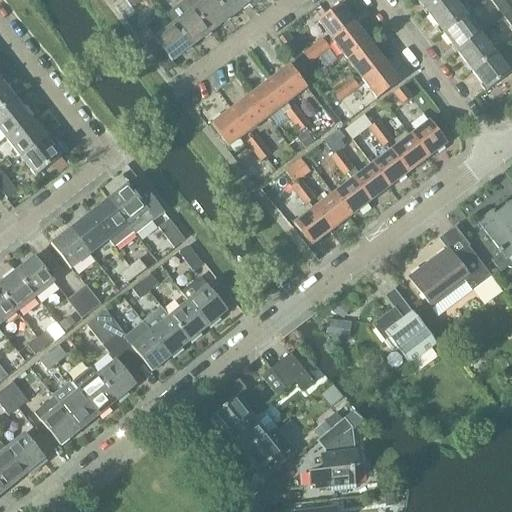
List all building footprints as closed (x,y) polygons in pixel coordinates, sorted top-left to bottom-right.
[(214,0),(204,0),(192,10),(209,33),(229,18),(214,0)] [(245,0),(214,0),(229,18),(248,4),(245,0)] [(416,0),(428,15),(446,0),(416,0)] [(446,0),(428,15),(442,34),(466,16),(472,11),(465,3),(459,8),(453,0),(446,0)] [(489,0),(498,11),(506,5),(501,0),(489,0)] [(317,21),(332,41),(355,24),(340,4),(317,21)] [(192,10),(173,24),(190,47),(209,33),(192,10)] [(503,17),(511,29),(511,13),(511,12),(503,17)] [(442,34),(457,53),(480,35),(466,16),(442,34)] [(190,47),(173,24),(154,38),(147,29),(136,37),(152,57),(161,49),(171,62),(190,47)] [(332,41),(346,61),(369,43),(355,24),(332,41)] [(457,53),(471,72),(495,54),(480,35),(457,53)] [(322,40),(312,47),(319,56),(329,49),(322,40)] [(346,61),(361,80),(384,63),(369,43),(346,61)] [(319,56),(312,47),(303,54),(310,63),(319,56)] [(495,54),(471,72),(486,91),(510,74),(495,54)] [(384,63),(361,80),(376,100),(399,82),(384,63)] [(289,65),(269,80),(287,103),(306,88),(289,65)] [(351,78),(342,85),(348,94),(358,87),(351,78)] [(269,80),(250,95),(267,118),(287,103),(269,80)] [(0,81),(0,112),(15,100),(1,81),(0,81)] [(348,94),(342,85),(332,92),(339,102),(348,94)] [(393,93),(402,104),(411,97),(402,86),(393,93)] [(250,95),(230,110),(247,133),(267,118),(250,95)] [(0,112),(0,132),(5,139),(30,119),(15,100),(0,112)] [(284,114),(292,123),(301,116),(294,107),(284,114)] [(247,133),(230,110),(210,125),(228,148),(247,133)] [(301,116),(292,123),(299,132),(308,125),(301,116)] [(5,139),(20,158),(45,138),(30,119),(5,139)] [(429,121),(409,136),(427,159),(446,144),(429,121)] [(368,129),(375,138),(384,131),(377,122),(368,129)] [(384,131),(375,138),(382,147),(391,141),(384,131)] [(246,143),(253,152),(262,145),(255,136),(246,143)] [(409,136),(390,150),(407,174),(427,159),(409,136)] [(45,138),(20,158),(35,177),(60,157),(45,138)] [(262,145),(253,152),(260,162),(269,155),(262,145)] [(390,150),(370,165),(388,188),(407,174),(390,150)] [(329,158),(336,167),(346,160),(338,151),(329,158)] [(301,159),(285,172),(294,184),(300,180),(310,172),(301,159)] [(346,160),(336,167),(344,177),(353,170),(346,160)] [(370,165),(351,180),(368,203),(388,188),(370,165)] [(0,173),(0,190),(6,199),(16,192),(1,173),(0,173)] [(285,174),(270,185),(276,193),(291,182),(285,174)] [(291,187),(298,197),(307,190),(300,180),(294,184),(291,187)] [(351,180),(331,195),(349,218),(368,203),(351,180)] [(127,185),(107,200),(135,235),(163,213),(143,187),(134,195),(127,185)] [(307,190),(298,197),(305,206),(314,199),(307,190)] [(331,195),(312,209),(329,232),(349,218),(331,195)] [(107,200),(88,215),(108,240),(107,240),(113,248),(133,233),(134,235),(135,235),(107,200)] [(476,222),(506,261),(511,256),(511,201),(494,214),(491,210),(476,222)] [(329,232),(312,209),(292,224),(310,247),(329,232)] [(88,215),(69,230),(89,255),(107,240),(108,240),(88,215)] [(158,228),(173,249),(184,240),(168,220),(158,228)] [(89,255),(69,230),(50,245),(70,270),(89,255)] [(123,254),(131,264),(148,250),(140,240),(123,254)] [(463,241),(449,251),(447,249),(408,278),(426,302),(460,277),(466,285),(486,271),(463,241)] [(178,254),(193,273),(202,265),(188,246),(178,254)] [(34,257),(15,272),(35,297),(54,282),(34,257)] [(138,260),(129,267),(136,276),(145,269),(138,260)] [(136,276),(129,267),(119,274),(127,284),(136,276)] [(15,272),(0,283),(0,292),(16,312),(35,297),(15,272)] [(150,276),(141,283),(149,292),(158,285),(150,276)] [(197,278),(180,292),(187,302),(208,327),(226,311),(206,286),(205,288),(197,278)] [(149,292),(141,283),(131,290),(139,300),(149,292)] [(85,286),(75,293),(90,312),(100,305),(85,286)] [(372,325),(384,341),(388,339),(408,365),(435,344),(393,289),(384,296),(393,309),(372,325)] [(0,292),(0,324),(16,312),(0,292)] [(90,312),(75,293),(66,300),(81,319),(90,312)] [(187,302),(168,317),(189,342),(208,327),(187,302)] [(105,311),(95,318),(110,337),(120,330),(105,311)] [(168,317),(150,332),(170,357),(189,342),(168,317)] [(110,337),(95,318),(86,326),(101,344),(110,337)] [(46,331),(36,339),(44,348),(53,341),(46,331)] [(170,357),(150,332),(131,348),(151,372),(170,357)] [(44,348),(36,339),(27,346),(34,355),(44,348)] [(58,347),(49,355),(56,364),(66,356),(58,347)] [(279,362),(295,381),(303,390),(312,382),(304,373),(289,354),(279,362)] [(56,364),(49,355),(39,362),(47,371),(56,364)] [(115,360),(96,376),(116,401),(135,385),(115,360)] [(285,389),(295,381),(279,362),(269,369),(285,389)] [(96,376),(77,391),(97,416),(116,401),(96,376)] [(210,417),(226,436),(261,408),(238,380),(212,400),(220,410),(210,417)] [(12,383),(3,390),(18,409),(27,402),(12,383)] [(18,409),(3,390),(0,392),(0,406),(8,417),(18,409)] [(77,391),(59,406),(79,431),(97,416),(77,391)] [(79,431),(59,406),(52,399),(34,414),(60,446),(79,431)] [(226,436),(241,455),(276,427),(261,408),(226,436)] [(334,410),(315,426),(323,435),(342,419),(334,410)] [(342,420),(323,435),(316,441),(324,451),(325,455),(320,455),(321,466),(325,466),(326,471),(308,473),(310,485),(309,485),(309,487),(314,486),(314,488),(314,490),(330,488),(331,491),(330,491),(330,492),(354,489),(352,473),(353,473),(352,469),(357,468),(355,451),(354,451),(352,428),(344,418),(342,420)] [(296,452),(276,427),(241,455),(256,474),(266,466),(271,473),(296,452)] [(24,434),(5,449),(25,474),(25,475),(30,476),(36,471),(36,466),(44,459),(24,434)] [(5,449),(0,453),(0,481),(6,490),(25,474),(5,449)]
